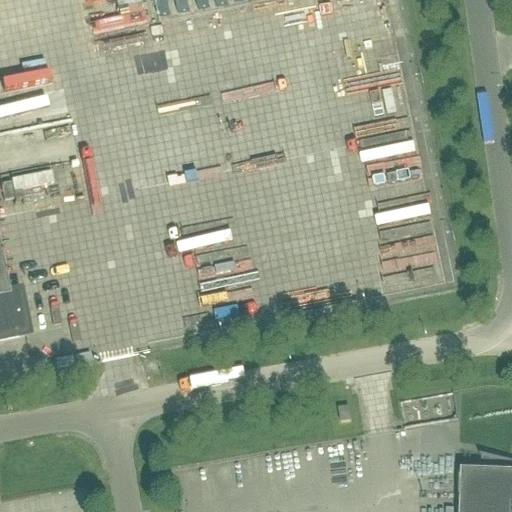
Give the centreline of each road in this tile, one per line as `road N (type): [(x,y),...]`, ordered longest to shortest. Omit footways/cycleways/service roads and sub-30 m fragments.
road 1 (unclassified): [(118,411),(453,340),(511,338)]
road 2 (unknown): [(118,411),(116,322),(87,130)]
road 3 (unclassified): [(511,254),(476,0)]
road 4 (unknown): [(87,130),(303,93)]
road 5 (unclassified): [(0,434),(118,411)]
